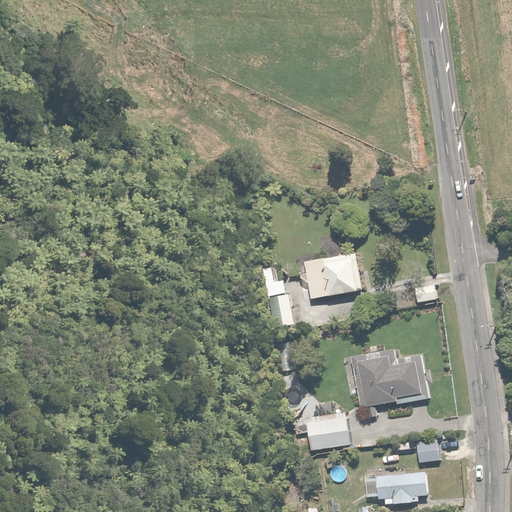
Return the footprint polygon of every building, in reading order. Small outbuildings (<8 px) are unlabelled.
[(358,250),(304,259),(306,272),(300,273),(302,284),(308,283),(311,297),(364,288),(358,250)] [(436,283),(415,284),(416,301),(437,300),(436,283)] [(295,324),(290,293),(268,297),(274,328),(295,324)] [(293,345),(276,346),(277,372),(294,372),(293,345)] [(418,391),(428,389),(424,357),(413,359),(413,354),(397,355),(396,347),(366,351),(366,355),(352,357),(358,404),(395,400),(396,403),(419,400),(418,391)] [(345,411),(306,419),(311,450),(343,444),(343,449),(348,449),(348,444),(351,443),(345,411)] [(392,440),(392,450),(402,450),(402,452),(408,452),(408,449),(416,449),(416,439),(392,440)] [(439,439),(417,440),(418,461),(440,460),(439,439)] [(378,467),(370,467),(370,476),(366,476),(366,496),(378,495),(378,499),(384,499),(385,502),(418,501),(418,494),(428,494),(427,470),(407,471),(407,469),(399,469),(399,471),(378,471),(378,467)] [(338,510),(339,497),(328,497),(328,510),(338,510)]
